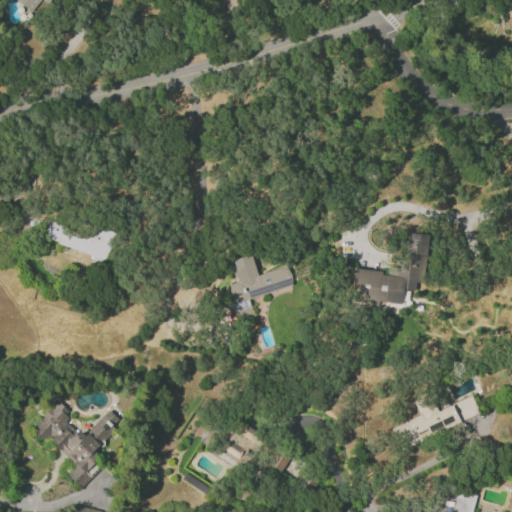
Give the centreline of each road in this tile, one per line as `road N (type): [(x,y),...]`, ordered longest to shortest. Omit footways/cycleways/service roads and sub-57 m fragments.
road 1 (residential): [(422,0),(191,72),(0,116)]
road 2 (residential): [(377,18),(435,96),(511,107)]
